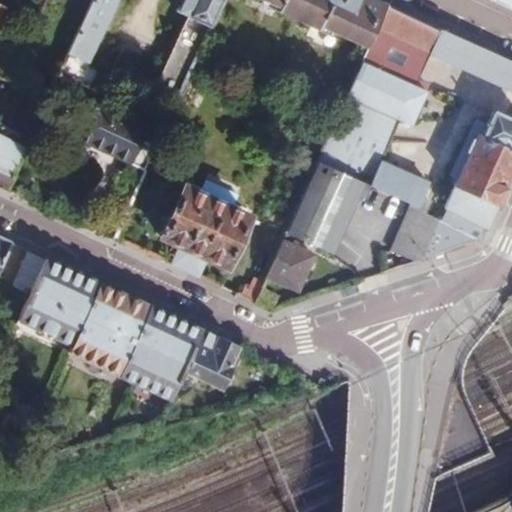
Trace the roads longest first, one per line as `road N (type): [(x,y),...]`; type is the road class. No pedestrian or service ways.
road 1 (tertiary): [(0,205),(264,337),(327,331)]
road 2 (tertiary): [(399,511),(413,348),(429,299)]
road 3 (tertiary): [(327,331),(362,353),(380,383),(371,511)]
